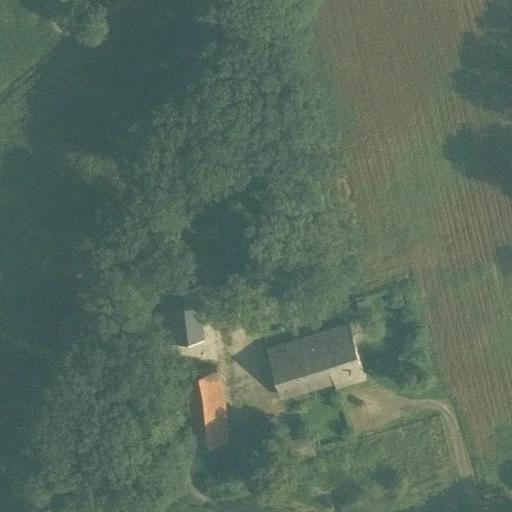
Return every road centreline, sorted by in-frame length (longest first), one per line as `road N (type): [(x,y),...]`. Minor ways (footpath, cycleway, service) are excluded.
road 1 (track): [(264,0),(330,267)]
road 2 (track): [(511,491),(477,498),(450,419),(427,407),(389,407)]
